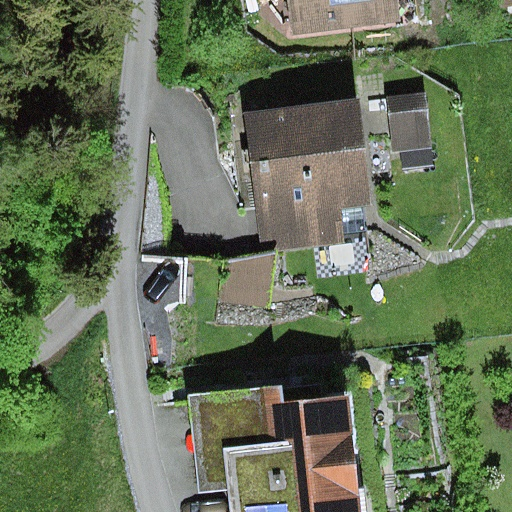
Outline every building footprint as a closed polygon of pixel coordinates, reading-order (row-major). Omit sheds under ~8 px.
[(289,5),(288,0),(244,0),(244,12),(289,5)] [(396,0),(288,0),(289,5),(293,39),(400,25),(396,0)] [(511,0),(497,0),(498,9),(511,7),(511,0)] [(424,95),(388,99),(393,154),(401,153),(402,172),(431,169),(424,95)] [(357,99),(243,112),(259,253),(343,244),(339,208),(368,205),(357,99)] [(232,297),(274,295),(271,256),(230,259),(232,297)] [(275,445),(271,405),(269,388),(189,396),(198,495),(226,492),(221,450),(275,445)] [(357,511),(346,397),(271,405),(275,445),(221,450),(226,492),(227,511),(357,511)]
